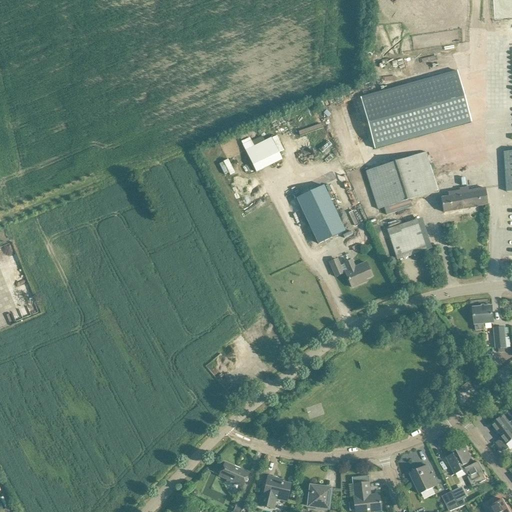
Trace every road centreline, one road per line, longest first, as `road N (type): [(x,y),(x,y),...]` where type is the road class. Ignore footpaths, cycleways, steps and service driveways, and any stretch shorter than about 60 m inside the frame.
road 1 (unclassified): [(511,286),(388,311),(326,347),(218,435),(146,511)]
road 2 (residential): [(511,488),(463,420),(384,452)]
road 3 (residential): [(384,452),(306,456),(252,441)]
